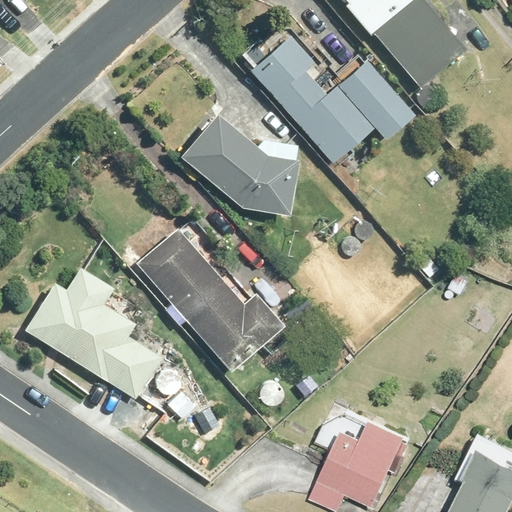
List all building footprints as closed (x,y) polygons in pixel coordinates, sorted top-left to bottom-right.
[(347,0),(349,2),(345,5),(369,34),(373,31),(419,87),(465,48),(425,0),(347,0)] [(280,29),(240,64),(321,154),(344,136),(364,118),(375,131),(402,107),(354,53),(315,88),(309,80),(320,71),(308,58),(297,67),(293,64),(303,55),(280,29)] [(214,111),(179,154),(240,206),(287,213),(296,158),(264,153),(214,111)] [(479,161),(485,169),(492,164),(486,156),(479,161)] [(134,264),(138,267),(130,275),(161,311),(163,309),(177,325),(183,319),(229,370),(282,324),(254,292),(241,302),(175,227),(134,264)] [(435,267),(422,253),(412,263),(424,276),(435,267)] [(128,320),(133,312),(106,295),(110,288),(78,268),(64,290),(53,283),(24,330),(134,397),(159,356),(125,336),(133,323),(128,320)] [(448,286),(461,292),(468,278),(455,271),(448,286)] [(295,385),(304,395),(316,386),(307,375),(295,385)] [(179,391),(166,405),(180,419),(194,406),(179,391)] [(410,439),(405,437),(407,431),(371,414),(362,435),(342,426),(309,498),(337,511),(345,493),(374,506),(390,469),(396,472),(410,439)] [(465,473),(468,475),(449,511),(508,511),(511,505),(511,457),(482,442),(465,473)]
